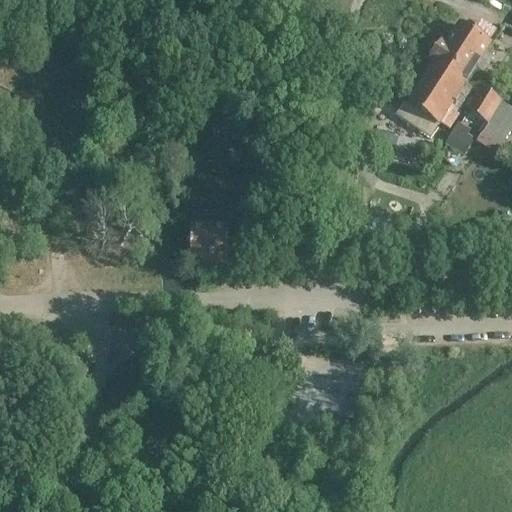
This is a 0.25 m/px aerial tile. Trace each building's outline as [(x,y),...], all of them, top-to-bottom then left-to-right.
[(433,66),(465,87),(491,46),(458,27),(445,47),(442,45),(429,64),(433,66)] [(465,87),(433,66),(407,107),(404,104),(395,118),(429,140),(437,128),(438,129),(441,124),(450,130),(461,112),(453,106),(465,87)] [(483,134),(501,145),(511,126),(511,109),(482,91),(469,112),(490,124),(483,134)] [(470,130),(457,123),(452,131),(443,145),(445,146),(462,157),(472,140),(466,136),(470,130)] [(239,209),(240,227),(255,227),(254,209),(239,209)] [(190,259),(190,267),(228,266),(227,226),(190,227),(190,259)]
